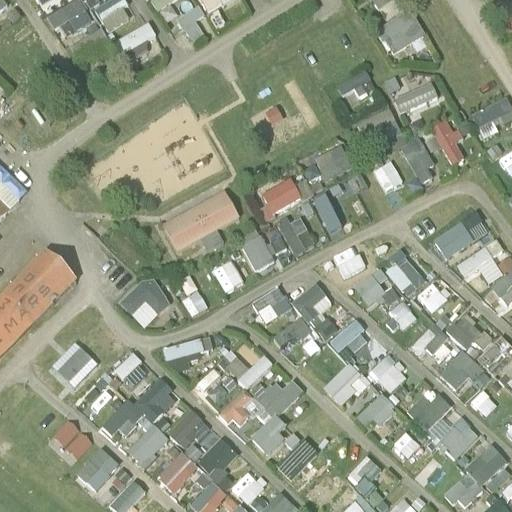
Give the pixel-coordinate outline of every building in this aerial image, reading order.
[(120,9),(126,6),(123,0),(108,0),(89,9),(100,33),(126,21),(120,9)] [(147,0),(145,2),(153,13),(172,0),(147,0)] [(193,0),(203,16),(229,0),(193,0)] [(192,23),(201,16),(193,5),(172,22),(189,44),(201,35),(192,23)] [(511,31),(511,7),(503,11),(511,32),(511,31)] [(386,55),(419,38),(406,13),(373,30),(386,55)] [(109,44),(117,57),(151,37),(143,23),(109,44)] [(332,87),(343,109),(374,92),(363,71),(332,87)] [(396,117),(436,97),(429,82),(389,102),(396,117)] [(495,134),(493,128),(511,118),(502,98),(466,116),(479,142),(495,134)] [(459,160),(452,144),(458,141),(448,119),(427,128),(446,166),(459,160)] [(391,124),(377,130),(382,142),(396,136),(391,124)] [(318,176),(322,184),(345,173),(333,148),(298,164),(306,182),(318,176)] [(511,149),(488,161),(498,184),(509,179),(511,184),(511,149)] [(377,165),(363,173),(384,208),(398,200),(377,165)] [(254,195),(265,219),(298,203),(287,180),(254,195)] [(216,234),(238,221),(223,194),(161,228),(176,256),(199,243),(206,255),(223,246),(216,234)] [(339,226),(325,194),(319,196),(333,228),(339,226)] [(319,197),(309,201),(322,235),(332,231),(319,197)] [(0,223),(9,214),(0,206),(0,223)] [(470,213),(458,220),(470,241),(482,234),(470,213)] [(290,258),(311,247),(297,220),(285,226),(283,221),(263,231),(274,253),(285,248),(290,258)] [(427,239),(437,261),(466,247),(456,225),(427,239)] [(235,241),(252,273),(270,263),(253,231),(235,241)] [(451,266),(458,278),(486,261),(479,249),(451,266)] [(389,268),(379,276),(401,300),(421,281),(394,252),(383,262),(389,268)] [(34,329),(75,286),(45,256),(3,299),(5,301),(0,305),(0,360),(32,327),(34,329)] [(511,267),(505,257),(491,266),(498,277),(511,268),(511,267)] [(350,289),(361,307),(379,296),(366,275),(374,270),(368,260),(348,271),(357,285),(350,289)] [(222,291),(231,286),(221,266),(212,271),(222,291)] [(511,301),(511,266),(481,296),(499,314),(511,301)] [(146,278),(114,304),(137,331),(168,305),(146,278)] [(412,302),(440,324),(453,306),(425,285),(412,302)] [(301,327),(327,308),(311,286),(285,305),(301,327)] [(247,304),(260,326),(286,311),(273,289),(247,304)] [(178,302),(189,319),(206,308),(195,292),(178,302)] [(398,303),(385,315),(400,332),(413,320),(398,303)] [(305,326),(322,342),(333,330),(316,315),(305,326)] [(479,350),(488,340),(460,315),(451,325),(479,350)] [(277,352),(304,329),(294,318),(267,341),(277,352)] [(96,319),(69,349),(79,359),(107,328),(96,319)] [(441,335),(463,351),(470,341),(448,325),(441,335)] [(345,358),(361,343),(344,326),(329,341),(345,358)] [(424,331),(406,349),(414,356),(431,338),(424,331)] [(451,392),(469,377),(477,388),(511,359),(511,354),(496,335),(441,380),(451,392)] [(157,351),(160,364),(198,353),(194,340),(157,351)] [(314,381),(334,362),(318,345),(298,364),(314,381)] [(107,369),(114,380),(137,367),(130,356),(107,369)] [(383,357),(366,374),(387,396),(404,379),(383,357)] [(223,366),(236,389),(268,371),(261,358),(241,369),(235,360),(223,366)] [(77,359),(59,376),(69,386),(87,369),(77,359)] [(343,365),(317,391),(337,411),(363,384),(343,365)] [(510,392),(511,391),(511,376),(503,383),(510,392)] [(145,425),(173,405),(156,383),(129,402),(145,425)] [(297,394),(286,383),(276,392),(267,383),(251,400),(271,420),(297,394)] [(235,435),(253,418),(259,424),(264,419),(238,391),(215,413),(235,435)] [(466,404),(486,426),(500,414),(480,391),(466,404)] [(351,419),(359,428),(368,421),(374,427),(391,412),(376,396),(351,419)] [(417,399),(404,413),(424,432),(447,408),(435,396),(425,406),(417,399)] [(187,434),(197,420),(183,410),(162,437),(181,452),(192,438),(187,434)] [(495,427),(511,443),(511,418),(508,414),(495,427)] [(273,435),(280,428),(269,416),(243,440),(261,459),(279,442),(273,435)] [(452,462),(475,437),(456,419),(446,430),(436,420),(423,434),(452,462)] [(322,425),(303,446),(319,460),(338,440),(322,425)] [(138,469),(165,444),(148,427),(122,453),(138,469)] [(386,451),(409,470),(422,454),(400,435),(386,451)] [(286,437),(281,445),(286,448),(273,468),(294,481),(312,453),(286,437)] [(225,474),(220,469),(233,458),(216,440),(192,464),(213,486),(225,474)] [(461,470),(478,488),(504,464),(488,446),(461,470)] [(89,494),(115,469),(96,450),(70,475),(89,494)] [(172,450),(147,477),(169,498),(194,471),(172,450)] [(337,457),(329,466),(340,475),(348,466),(337,457)] [(344,477),(368,499),(375,492),(366,484),(378,471),(362,457),(344,477)] [(299,494),(315,510),(337,490),(321,473),(299,494)] [(463,474),(439,496),(453,511),(477,489),(463,474)] [(510,508),(511,506),(511,475),(495,491),(510,508)] [(185,509),(189,511),(212,511),(223,495),(195,478),(186,492),(192,496),(185,509)] [(111,511),(138,511),(136,509),(144,502),(129,484),(105,504),(111,511)] [(291,511),(293,510),(272,492),(255,511),(291,511)] [(330,511),(337,511),(344,507),(333,495),(323,505),(330,511)] [(411,511),(400,499),(385,511),(411,511)] [(503,511),(492,501),(481,511),(503,511)] [(360,511),(351,502),(340,511),(360,511)]
